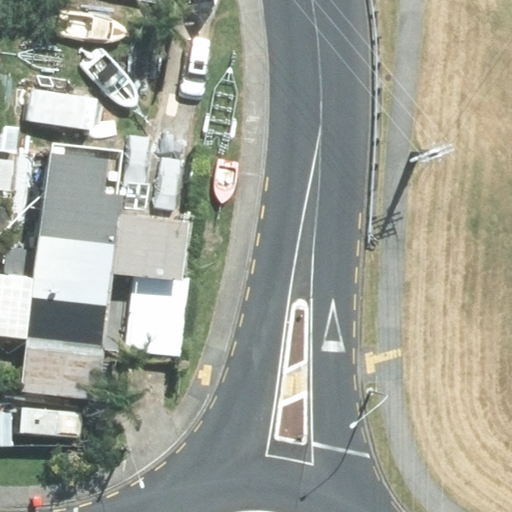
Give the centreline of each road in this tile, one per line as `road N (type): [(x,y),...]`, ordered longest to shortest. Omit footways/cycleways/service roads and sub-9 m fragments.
road 1 (residential): [(176,505),(249,370),(317,76)]
road 2 (residential): [(317,76),(319,327),(340,511)]
road 3 (tertiary): [(176,505),(216,486),(260,481),(303,491),(336,511)]
